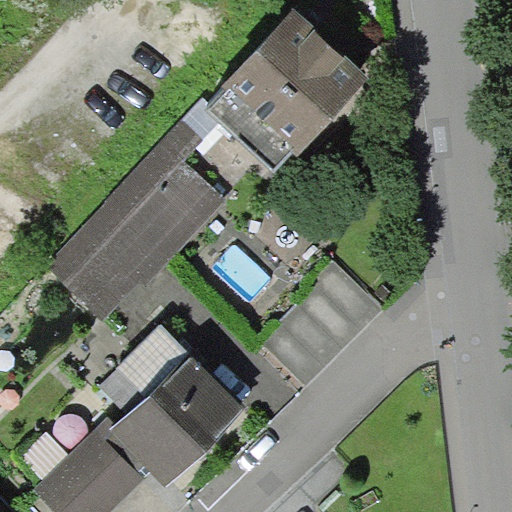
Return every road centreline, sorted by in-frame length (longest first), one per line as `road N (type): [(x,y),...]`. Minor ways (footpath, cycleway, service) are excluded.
road 1 (residential): [(227,511),(477,272)]
road 2 (residential): [(477,272),(445,0)]
road 3 (residential): [(503,511),(477,272)]
